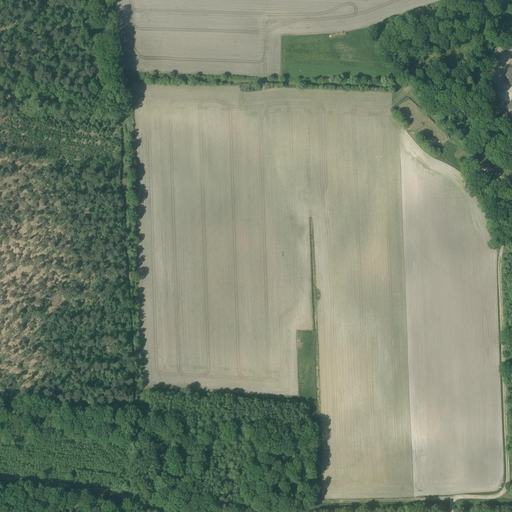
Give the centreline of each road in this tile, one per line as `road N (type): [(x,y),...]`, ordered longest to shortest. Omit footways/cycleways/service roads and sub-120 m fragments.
road 1 (track): [(139,78),(402,86),(488,72)]
road 2 (track): [(311,410),(314,500),(453,499)]
